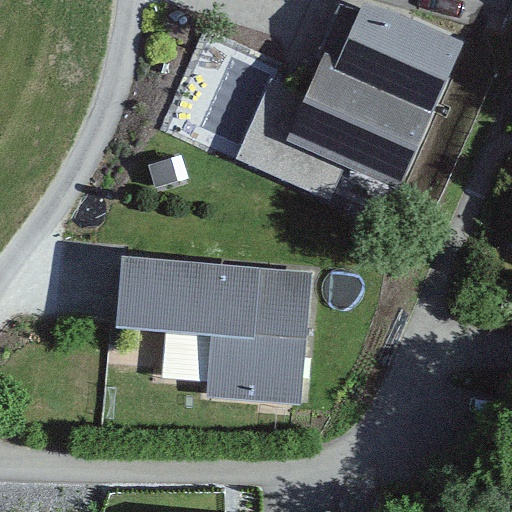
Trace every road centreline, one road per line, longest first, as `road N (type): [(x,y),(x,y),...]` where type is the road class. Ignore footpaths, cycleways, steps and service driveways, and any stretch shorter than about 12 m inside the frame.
road 1 (residential): [(0,463),(318,460),(379,436),(507,84)]
road 2 (residential): [(0,276),(91,144),(130,0)]
